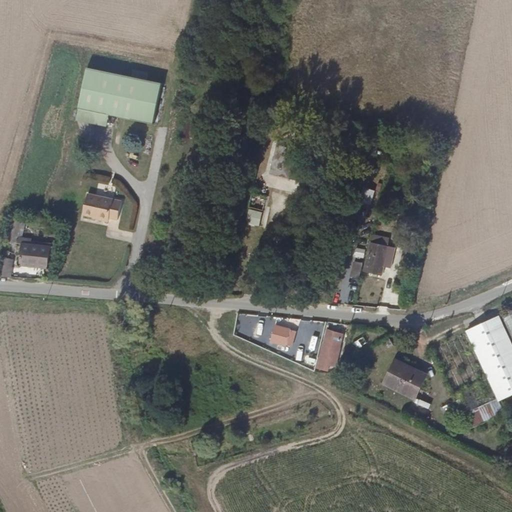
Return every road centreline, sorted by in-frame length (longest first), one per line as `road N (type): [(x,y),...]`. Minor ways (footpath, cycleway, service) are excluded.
road 1 (unclassified): [(0,286),(421,322),(511,280)]
road 2 (track): [(214,304),(226,324),(323,392),(33,476)]
road 3 (track): [(323,392),(511,483)]
